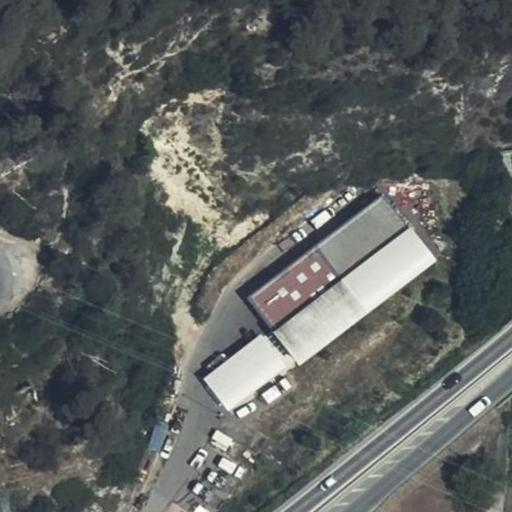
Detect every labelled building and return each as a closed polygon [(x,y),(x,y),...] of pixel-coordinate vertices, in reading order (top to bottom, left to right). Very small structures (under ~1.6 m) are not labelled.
[(217,3),(214,0),(186,0),(200,16),(217,3)] [(243,300),(288,358),(354,306),(310,248),(243,300)] [(354,306),(288,358),(290,360),(356,309),(354,306)] [(290,360),(294,362),(359,312),(356,309),(290,360)] [(359,312),(294,362),(296,364),(360,314),(359,312)] [(204,373),(227,409),(290,370),(267,334),(204,373)]
